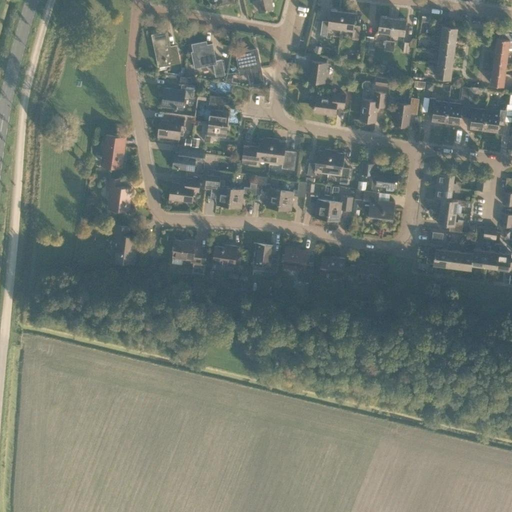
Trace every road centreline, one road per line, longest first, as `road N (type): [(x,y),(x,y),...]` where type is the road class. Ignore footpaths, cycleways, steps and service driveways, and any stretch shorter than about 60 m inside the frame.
road 1 (residential): [(416,148),(399,242),(160,216),(133,97),(137,7)]
road 2 (unclassified): [(0,380),(21,116),(50,0)]
road 3 (residential): [(285,33),(137,7)]
road 4 (residential): [(278,114),(289,124),(416,148)]
road 5 (primary): [(0,133),(32,0)]
